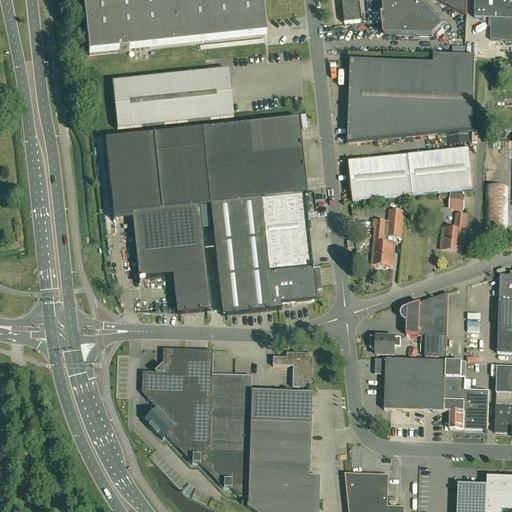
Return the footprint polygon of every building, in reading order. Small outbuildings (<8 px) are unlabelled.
[(83,0),(89,56),(119,53),(119,54),(129,53),(129,48),(261,34),(259,8),(263,8),(262,0),(83,0)] [(343,2),(345,25),(361,23),(358,0),(343,2)] [(445,25),(420,0),(381,0),(386,36),(395,36),(395,37),(432,37),(445,25)] [(435,0),(439,3),(468,17),(468,0),(435,0)] [(511,0),(475,0),(474,19),(491,19),(490,40),(511,41),(511,0)] [(475,58),(434,56),(434,65),(351,62),(349,145),(472,131),(475,58)] [(118,131),(234,119),(233,114),(232,104),(229,71),(207,73),(112,83),(118,131)] [(305,196),(307,196),(299,120),(105,141),(113,217),(132,215),(139,280),(173,276),(177,315),(183,315),(203,312),(211,311),(200,207),(211,206),(224,317),(231,316),(272,311),(282,310),(281,305),(284,305),(307,302),(316,301),(315,287),(319,287),(318,279),(314,279),(305,196)] [(474,190),(470,150),(349,164),(354,204),(474,190)] [(485,237),(507,237),(508,188),(486,187),(485,237)] [(465,197),(451,195),(449,211),(463,213),(465,197)] [(394,247),(390,246),(384,246),(385,237),(401,239),(403,213),(391,211),(389,223),(374,222),(374,228),(376,228),(373,266),(392,268),(394,247)] [(455,230),(443,229),(441,251),(462,253),(466,216),(457,215),(455,230)] [(510,278),(501,277),(498,355),(511,355),(511,273),(511,274),(510,278)] [(405,322),(406,322),(407,322),(407,336),(421,337),(421,345),(425,345),(425,357),(446,358),(448,295),(408,309),(407,309),(406,309),(405,310),(404,310),(403,311),(402,312),(402,313),(401,314),(401,315),(401,316),(401,317),(401,318),(402,319),(404,322),(405,322)] [(395,348),(400,348),(401,339),(371,338),(371,350),(377,350),(376,356),(390,357),(390,361),(394,361),(394,357),(395,357),(395,348)] [(410,351),(408,356),(409,359),(413,360),(416,359),(418,354),(416,351),(413,349),(410,351)] [(143,374),(142,394),(147,399),(147,400),(157,410),(144,422),(148,427),(161,441),(166,437),(192,465),(200,466),(223,490),(232,490),(234,493),(239,498),(247,498),(248,498),(251,393),(252,377),(212,376),(212,355),(212,352),(176,351),(164,351),(163,351),(163,365),(162,365),(162,366),(155,373),(154,373),(154,374),(143,374)] [(311,389),(312,355),(292,354),(292,359),(272,358),(272,367),(292,367),(291,388),(311,389)] [(385,412),(445,413),(446,362),(375,361),(375,376),(385,376),(385,412)] [(449,431),(464,432),(465,391),(466,379),(461,379),(462,363),(446,362),(445,413),(450,414),(449,431)] [(511,368),(497,368),(497,394),(511,394),(511,368)] [(488,432),(489,425),(490,392),(465,391),(464,432),(488,432)] [(247,507),(246,508),(251,511),(317,511),(319,479),(309,478),(312,395),(291,394),(258,393),(251,393),(248,498),(247,498),(247,507)] [(511,394),(497,394),(495,434),(511,434),(511,394)] [(404,511),(405,509),(388,508),(389,477),(345,476),(349,511),(404,511)] [(511,511),(511,482),(494,482),(494,488),(459,487),(458,511),(511,511)]
